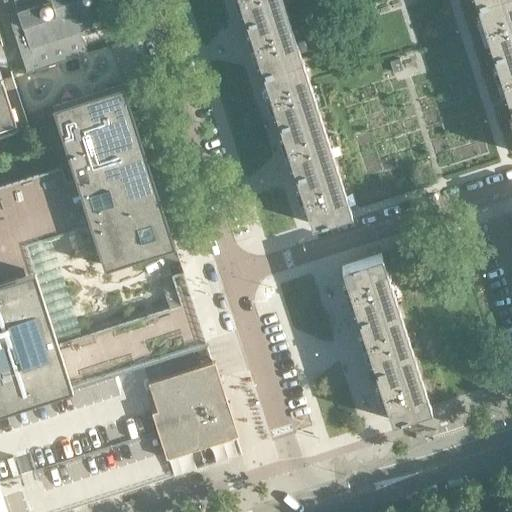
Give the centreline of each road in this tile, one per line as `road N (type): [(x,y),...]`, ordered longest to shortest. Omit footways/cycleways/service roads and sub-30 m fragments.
road 1 (residential): [(234,274),(511,189)]
road 2 (residential): [(234,274),(145,0)]
road 3 (tertiary): [(307,500),(511,437)]
road 4 (residential): [(288,438),(234,274)]
